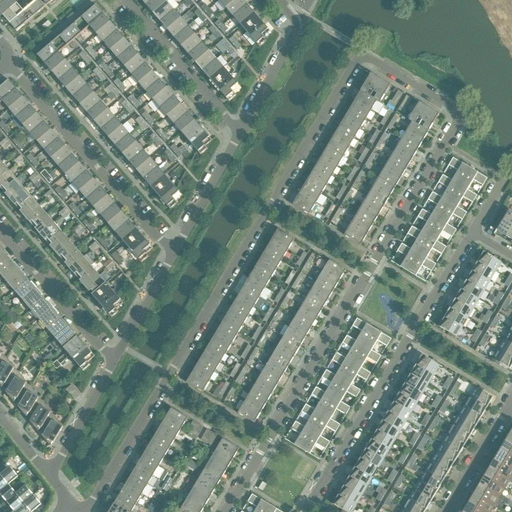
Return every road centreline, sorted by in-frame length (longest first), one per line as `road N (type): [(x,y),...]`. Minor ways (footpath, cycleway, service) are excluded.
road 1 (residential): [(225,511),(455,124),(451,105),(371,58),(356,59)]
road 2 (residential): [(86,511),(356,59)]
road 3 (residential): [(305,511),(471,232)]
road 4 (residential): [(8,63),(173,253)]
road 5 (residential): [(239,133),(124,0)]
road 6 (residential): [(113,361),(0,227)]
road 7 (residential): [(173,253),(239,133)]
road 8 (residential): [(50,477),(113,361)]
road 9 (residential): [(239,133),(295,22)]
road 10 (residential): [(113,361),(173,253)]
road 11 (residential): [(444,511),(507,406)]
